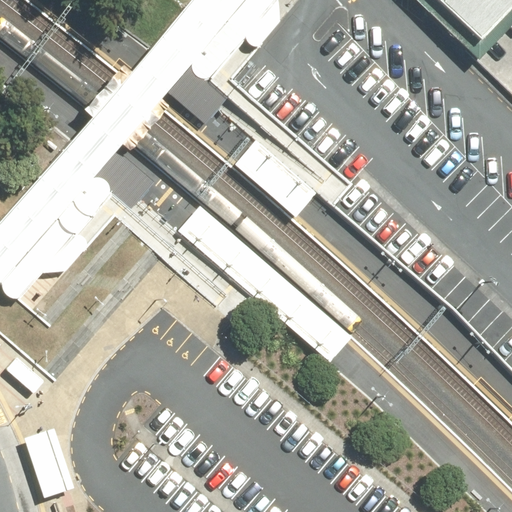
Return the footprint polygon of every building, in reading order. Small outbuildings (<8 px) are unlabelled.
[(0,222),(0,283),(1,282),(3,293),(9,297),(18,299),(42,273),(66,271),(88,247),(87,240),(85,237),(82,236),(78,235),(107,199),(109,196),(110,193),(110,187),(106,180),(100,178),(94,177),(117,151),(168,93),(192,65),(193,73),(197,76),(201,79),(209,79),(246,38),(248,42),(250,45),(253,46),(258,46),(280,22),(279,0),(191,0),(186,6),(150,48),(71,139),(0,222)] [(511,0),(441,0),(482,39),(511,10),(511,0)] [(256,141),(235,165),(296,217),(317,193),(256,141)] [(201,208),(179,233),(330,363),(352,338),(201,208)] [(16,357),(7,369),(34,393),(44,382),(16,357)] [(54,428),(24,438),(43,498),(74,488),(54,428)]
